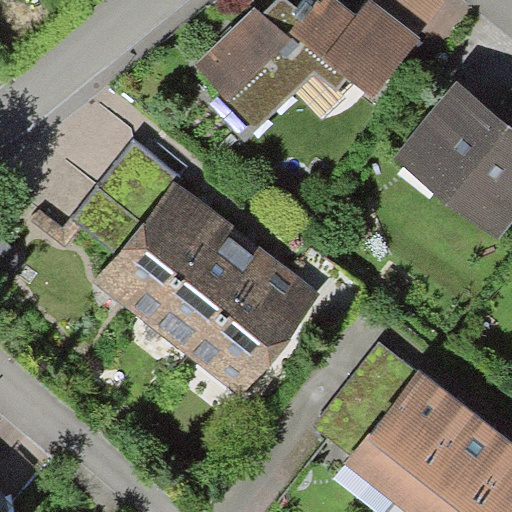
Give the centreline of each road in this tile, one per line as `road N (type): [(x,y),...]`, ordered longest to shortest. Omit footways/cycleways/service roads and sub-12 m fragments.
road 1 (residential): [(0,384),(153,511)]
road 2 (residential): [(0,116),(38,98),(143,0)]
